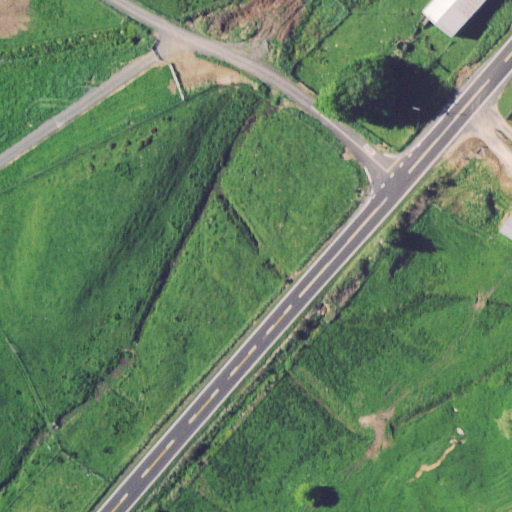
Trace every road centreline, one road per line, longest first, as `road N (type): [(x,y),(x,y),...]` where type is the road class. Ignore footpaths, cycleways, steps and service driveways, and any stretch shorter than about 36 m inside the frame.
road 1 (primary): [(112,511),(401,182)]
road 2 (unclassified): [(116,0),(254,64),(401,182)]
road 3 (primary): [(401,182),(511,49)]
